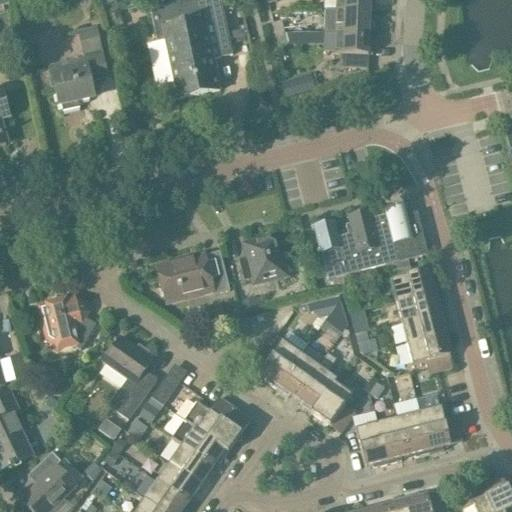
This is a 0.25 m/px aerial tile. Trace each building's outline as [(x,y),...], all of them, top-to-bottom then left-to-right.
[(190,0),(150,9),(157,44),(154,44),(163,89),(175,87),(178,101),(220,92),(213,60),(232,56),(229,40),(245,36),(245,34),(246,34),(246,33),(245,33),(244,30),(228,34),(223,10),(222,0),(190,0)] [(370,0),(336,0),(336,11),(370,13),(370,0)] [(370,13),(336,11),(335,33),(369,34),(370,13)] [(277,36),(285,34),(282,22),(274,24),(277,36)] [(85,60),(50,68),(59,107),(61,106),(62,112),(80,108),(78,102),(93,99),(90,82),(108,78),(97,28),(79,32),(85,60)] [(369,34),(335,33),(334,55),(343,56),(342,69),(367,70),(369,34)] [(277,36),(280,48),(288,46),(285,34),(277,36)] [(310,75),(280,84),(285,100),(315,91),(310,75)] [(2,89),(0,89),(0,147),(6,145),(0,123),(0,120),(10,118),(2,89)] [(386,216),(389,228),(389,232),(390,232),(398,264),(428,256),(417,214),(407,217),(406,212),(407,212),(407,211),(405,211),(404,207),(385,211),(386,216)] [(347,277),(398,264),(390,232),(389,232),(389,228),(386,216),(345,226),(348,236),(338,239),(333,222),(314,227),(328,281),(347,277)] [(238,261),(244,283),(262,278),(263,283),(284,277),(275,244),(268,240),(246,246),(249,258),(238,261)] [(205,256),(157,269),(165,301),(212,289),(213,297),(230,292),(222,262),(207,266),(205,256)] [(390,282),(396,303),(437,293),(433,278),(430,279),(428,272),(390,282)] [(437,293),(396,303),(401,324),(439,315),(437,308),(441,307),(437,293)] [(73,298),(38,307),(44,330),(45,330),(66,342),(65,343),(81,352),(96,326),(86,320),(89,315),(87,306),(73,298)] [(439,315),(401,324),(407,345),(448,335),(444,320),(440,321),(439,315)] [(448,335),(407,345),(412,367),(425,364),(428,376),(453,369),(448,350),(451,349),(448,335)] [(128,422),(134,414),(157,381),(144,372),(152,361),(120,339),(103,364),(128,382),(109,409),(128,422)] [(264,382),(276,391),(300,356),(302,353),(284,340),(274,354),(264,347),(250,368),(266,379),(264,382)] [(205,348),(214,353),(219,345),(215,342),(208,344),(205,348)] [(8,358),(9,360),(15,382),(28,378),(22,355),(8,358)] [(300,356),(276,391),(288,399),(290,396),(296,400),(318,369),(300,356)] [(154,399),(170,409),(191,374),(175,364),(154,399)] [(318,369),(296,400),(302,404),(299,407),(312,416),(334,384),(335,385),(337,382),(318,369)] [(399,379),(401,389),(412,386),(409,376),(399,379)] [(377,382),(372,378),(363,391),(368,395),(377,382)] [(352,397),(335,385),(334,384),(312,416),(340,436),(355,415),(345,408),(352,397)] [(376,385),(369,395),(377,401),(384,390),(376,385)] [(0,468),(1,471),(32,457),(13,417),(19,414),(9,391),(0,395),(0,468)] [(184,422),(229,453),(250,422),(219,400),(210,413),(196,404),(184,422)] [(419,415),(429,456),(443,452),(443,449),(462,444),(456,419),(444,422),(441,409),(419,415)] [(398,420),(407,458),(414,456),(415,459),(429,456),(419,415),(398,420)] [(377,426),(380,438),(387,466),(402,463),(401,459),(407,458),(398,420),(377,426)] [(98,431),(110,440),(118,430),(105,421),(98,431)] [(181,447),(213,469),(217,464),(220,466),(229,453),(184,422),(171,440),(181,447)] [(377,426),(355,431),(365,468),(372,467),(373,470),(387,466),(380,438),(377,426)] [(169,465),(201,487),(213,469),(181,447),(169,465)] [(21,501),(31,511),(50,511),(77,487),(57,467),(61,463),(52,454),(33,473),(41,482),(21,501)] [(156,483),(188,506),(201,487),(169,465),(156,483)] [(507,511),(511,510),(511,498),(502,477),(479,488),(484,499),(472,504),(475,511),(507,511)] [(101,483),(94,492),(103,498),(107,493),(106,486),(101,483)] [(144,501),(160,511),(186,511),(184,510),(188,506),(156,483),(144,501)] [(405,499),(408,511),(443,511),(439,494),(420,499),(419,496),(405,499)] [(385,508),(385,511),(408,511),(405,499),(390,503),(391,506),(385,508)] [(160,511),(144,501),(136,511),(160,511)]
